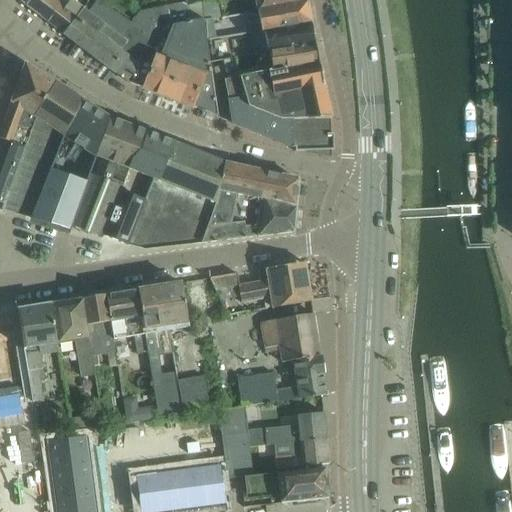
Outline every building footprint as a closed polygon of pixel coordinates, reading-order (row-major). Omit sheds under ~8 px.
[(15,0),(43,20),(56,0),(15,0)] [(56,0),(43,20),(66,38),(83,10),(67,0),(56,0)] [(124,56),(112,73),(127,84),(143,90),(217,120),(208,64),(233,60),(230,39),(217,41),(205,43),(203,28),(203,21),(201,21),(198,4),(218,0),(217,0),(187,0),(188,4),(138,15),(131,26),(121,39),(127,44),(121,54),(124,56)] [(306,2),(305,0),(254,0),(257,11),(306,2)] [(257,11),(251,12),(252,17),(258,16),(261,34),(311,26),(306,2),(257,11)] [(83,11),(66,38),(112,73),(124,56),(121,54),(127,44),(121,39),(83,11)] [(213,19),(203,21),(203,28),(205,43),(217,41),(213,19)] [(254,54),(268,52),(315,44),(311,26),(261,34),(250,36),(254,54)] [(268,52),(272,72),(319,63),(315,44),(268,52)] [(224,82),(228,102),(242,100),(244,109),(277,123),(291,121),(291,123),(330,120),(331,120),(319,63),(272,72),(235,80),(224,82)] [(0,133),(0,210),(2,211),(8,194),(24,149),(12,145),(18,129),(26,131),(34,120),(35,121),(55,84),(24,65),(24,66),(0,133)] [(224,82),(222,67),(214,69),(216,83),(224,82)] [(224,82),(235,80),(233,67),(223,69),(223,67),(222,67),(224,82)] [(35,121),(61,137),(81,100),(55,84),(35,121)] [(71,118),(61,137),(64,139),(97,155),(109,118),(81,100),(71,118)] [(289,148),(291,123),(291,121),(277,123),(244,109),(242,100),(228,102),(232,126),(289,148)] [(129,172),(143,132),(109,118),(96,159),(129,172)] [(291,123),(289,148),(293,149),(311,150),(312,155),(330,158),(330,151),(333,151),(332,135),(329,135),(330,120),(291,123)] [(30,219),(31,219),(47,179),(49,175),(64,139),(61,137),(35,121),(24,149),(8,194),(2,211),(30,219)] [(143,132),(129,172),(156,182),(170,143),(143,132)] [(147,204),(129,247),(144,252),(188,247),(193,228),(176,222),(185,194),(193,152),(170,143),(156,182),(154,186),(147,204)] [(224,165),(193,152),(185,194),(176,222),(193,228),(188,247),(205,245),(218,194),(224,165)] [(299,181),(224,165),(218,194),(205,245),(294,234),(299,181)] [(74,229),(101,240),(118,200),(124,184),(91,172),(86,188),(71,229),(74,229)] [(30,219),(30,220),(70,231),(71,229),(86,188),(49,175),(47,179),(31,219),(30,219)] [(118,200),(102,236),(129,247),(147,204),(120,193),(118,200)] [(272,300),(273,310),(312,304),(312,301),(307,273),(306,265),(259,272),(261,284),(240,288),(238,276),(211,280),(220,302),(241,299),(242,305),(272,300)] [(149,354),(151,372),(159,419),(183,415),(180,395),(177,381),(169,327),(188,324),(181,285),(138,291),(148,353),(149,354)] [(107,296),(114,341),(135,338),(138,355),(148,353),(138,291),(107,296)] [(83,300),(94,368),(99,367),(98,357),(108,356),(110,369),(118,367),(114,341),(107,296),(83,300)] [(52,305),(58,344),(58,345),(77,342),(83,379),(96,377),(94,368),(83,300),(52,305)] [(18,310),(34,404),(44,402),(41,380),(45,380),(40,348),(58,344),(52,305),(18,310)] [(283,364),(294,362),(321,358),(314,316),(261,325),(266,355),(281,353),(283,364)] [(321,358),(294,362),(299,393),(292,394),(291,391),(277,393),(275,376),(238,381),(241,408),(245,408),(279,404),(301,401),(328,397),(321,358)] [(204,377),(177,381),(180,395),(183,415),(211,411),(204,377)] [(245,408),(241,408),(219,412),(228,480),(254,477),(252,460),(251,447),(249,433),(245,408)] [(296,427),(249,433),(251,447),(266,445),(266,446),(285,444),(285,446),(301,444),(327,440),(324,414),(299,417),(300,431),(297,431),(296,427)] [(69,420),(71,430),(103,425),(101,416),(69,420)] [(196,420),(184,421),(186,429),(197,427),(196,420)] [(184,421),(173,423),(174,431),(185,429),(186,429),(184,421)] [(157,425),(145,427),(146,434),(158,433),(157,425)] [(86,437),(47,443),(51,471),(90,466),(86,437)] [(302,456),(276,459),(277,472),(326,466),(330,466),(327,440),(301,444),(302,456)] [(125,449),(117,450),(118,462),(126,461),(125,449)] [(90,466),(51,471),(54,499),(94,493),(90,466)] [(219,466),(191,469),(196,508),(224,504),(219,466)] [(191,469),(163,473),(168,511),(196,508),(191,469)] [(326,469),(278,475),(281,505),(320,500),(330,499),(326,469)] [(163,473),(135,476),(139,511),(165,511),(168,511),(163,473)] [(128,477),(121,478),(122,490),(130,489),(128,477)] [(130,489),(122,490),(124,501),(131,501),(130,489)] [(95,511),(94,493),(54,499),(56,511),(95,511)]
